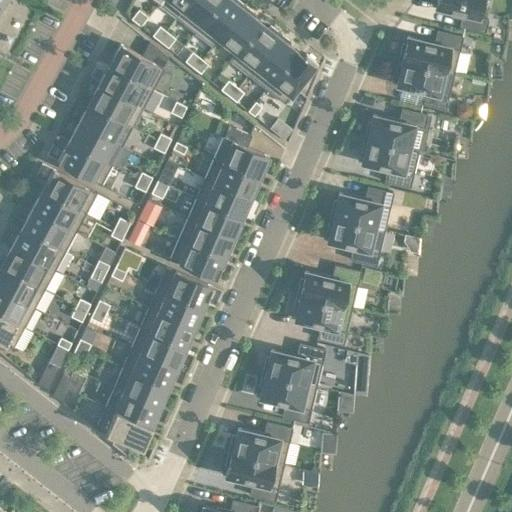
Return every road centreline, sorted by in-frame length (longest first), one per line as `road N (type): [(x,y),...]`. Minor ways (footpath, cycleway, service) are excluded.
road 1 (residential): [(163,499),(355,39),(305,0)]
road 2 (residential): [(163,499),(0,372)]
road 3 (residential): [(88,0),(0,138)]
